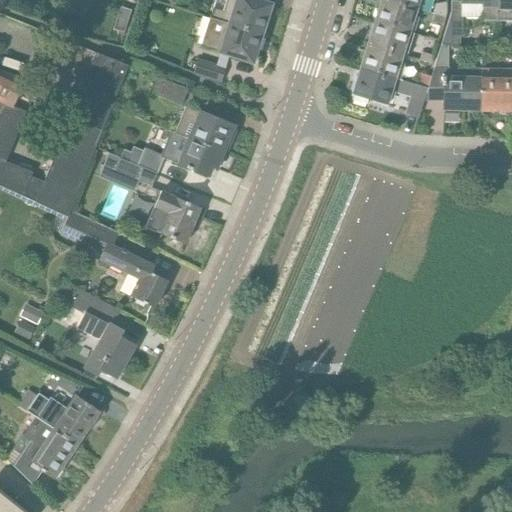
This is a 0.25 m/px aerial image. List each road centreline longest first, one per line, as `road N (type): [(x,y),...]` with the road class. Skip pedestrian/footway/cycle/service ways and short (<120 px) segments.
road 1 (secondary): [(92,511),(220,289),(289,118)]
road 2 (residential): [(289,118),(420,156),(511,160)]
road 3 (secondary): [(289,118),(324,0)]
